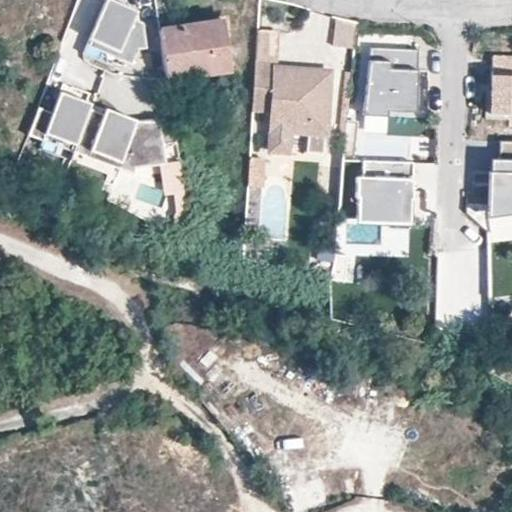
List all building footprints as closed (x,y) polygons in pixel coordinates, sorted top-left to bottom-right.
[(105,3),(89,39),(118,51),(115,58),(131,65),(138,50),(146,48),(143,22),(135,19),(139,11),(125,5),(122,10),(105,3)] [(222,19),(159,28),(166,78),(231,68),(222,19)] [(258,30),(256,60),(277,62),(279,31),(258,30)] [(415,59),(367,54),(361,122),(386,124),(386,119),(415,122),(415,59)] [(326,136),(331,71),(277,67),(277,62),(256,60),(252,111),(272,113),(271,132),(289,133),(326,136)] [(511,75),(491,75),(490,115),(511,115),(511,75)] [(38,107),(28,135),(42,140),(44,134),(119,162),(117,168),(134,168),(164,164),(158,121),(143,123),(124,116),(121,121),(71,102),(72,97),(59,92),(52,112),(38,107)] [(193,107),(170,112),(173,124),(195,122),(193,107)] [(289,133),(271,132),(269,153),(287,154),(289,133)] [(511,146),(500,147),(502,169),(492,169),(491,230),(511,226),(511,146)] [(411,161),(364,161),(364,174),(355,174),(355,223),(410,224),(411,161)]
